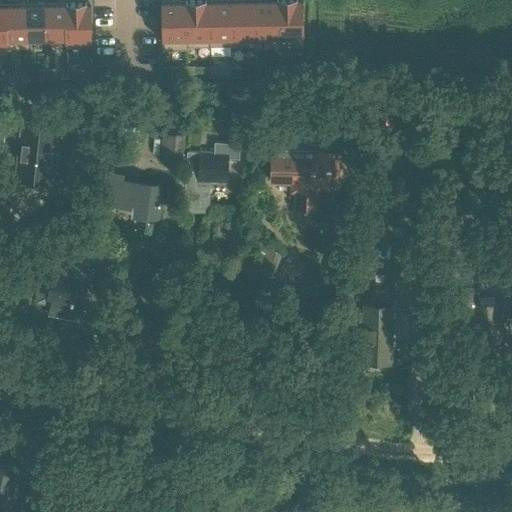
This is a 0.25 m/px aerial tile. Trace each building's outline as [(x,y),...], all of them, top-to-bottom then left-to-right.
[(232,46),(231,0),(208,1),(209,39),(208,39),(208,46),(232,46)] [(254,45),(253,0),(243,0),(231,0),(232,46),(253,45),(254,45)] [(277,45),(276,0),(253,0),(254,45),(253,45),(254,48),(278,47),(278,45),(277,45)] [(302,44),(301,0),(276,0),(277,45),(278,45),(302,44)] [(186,40),(185,1),(161,2),(162,50),(187,49),(187,40),(186,40)] [(208,1),(185,1),(186,40),(187,40),(187,47),(208,46),(208,39),(209,39),(208,1)] [(66,39),(65,3),(45,4),(46,40),(65,39),(66,39)] [(90,41),(89,3),(65,3),(66,39),(65,39),(65,42),(90,41)] [(25,40),(25,4),(4,5),(5,48),(6,48),(26,47),(26,40),(25,40)] [(46,40),(45,4),(25,4),(25,40),(26,40),(46,40)] [(95,64),(68,64),(69,79),(95,77),(95,64)] [(171,65),(171,77),(186,77),(186,66),(171,65)] [(194,77),(194,66),(186,66),(186,77),(194,77)] [(231,78),(232,66),(224,66),(223,78),(231,78)] [(240,67),(232,66),(231,78),(240,78),(240,67)] [(47,80),(46,69),(38,69),(39,81),(47,80)] [(56,80),(55,69),(46,69),(47,80),(56,80)] [(277,85),(278,73),(270,73),(269,85),(277,85)] [(286,85),(286,74),(278,73),(277,85),(286,85)] [(15,88),(14,77),(6,77),(6,89),(15,88)] [(19,117),(12,179),(49,183),(56,122),(19,117)] [(159,132),(157,154),(181,156),(182,134),(159,132)] [(247,136),(247,158),(261,158),(261,137),(247,136)] [(186,151),(183,210),(184,210),(184,205),(208,206),(208,198),(210,198),(211,190),(209,190),(209,180),(225,181),(226,156),(239,157),(240,141),(214,140),(213,152),(199,152),(187,151),(186,151)] [(438,140),(421,162),(439,176),(456,154),(438,140)] [(102,147),(100,162),(123,164),(125,149),(102,147)] [(293,157),(292,181),(296,181),(296,207),(315,207),(316,182),(341,183),(342,151),(335,150),(335,147),(322,147),(322,150),(315,150),(315,157),(293,157)] [(107,173),(104,203),(119,205),(119,202),(133,204),(132,213),(159,216),(162,185),(121,180),(121,175),(107,173)] [(480,185),(446,188),(448,215),(506,210),(503,174),(479,176),(480,185)] [(115,232),(103,232),(104,257),(116,257),(115,232)] [(213,239),(213,251),(226,252),(226,239),(213,239)] [(261,245),(253,264),(272,271),(280,253),(261,245)] [(56,250),(48,290),(53,291),(48,312),(79,319),(87,279),(92,257),(56,250)] [(396,270),(395,307),(430,309),(431,271),(396,270)] [(477,288),(460,291),(464,319),(469,318),(471,332),(478,331),(481,350),(502,347),(500,332),(507,331),(503,301),(479,305),(477,288)] [(352,326),(351,361),(363,362),(363,363),(389,364),(391,305),(389,305),(389,308),(366,307),(366,304),(365,304),(364,327),(352,326)] [(0,511),(11,511),(14,511),(25,469),(0,463),(0,511)]
